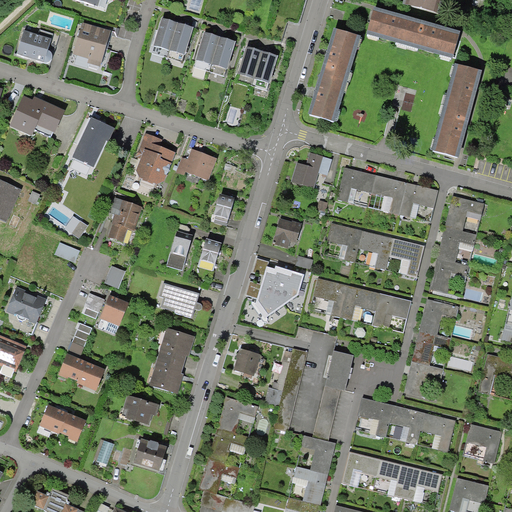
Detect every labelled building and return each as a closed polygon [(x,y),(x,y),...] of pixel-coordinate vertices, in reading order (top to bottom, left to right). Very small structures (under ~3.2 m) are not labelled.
[(72,0),(96,7),(96,6),(102,8),(104,0),(72,0)] [(437,0),(406,0),(404,9),(433,16),(437,0)] [(455,32),(369,9),(362,36),(448,59),(455,32)] [(193,27),(162,17),(154,45),(185,54),(193,27)] [(107,34),(82,26),(73,54),(89,59),(86,68),(96,71),(107,34)] [(50,55),(46,51),(51,35),(38,30),(36,35),(22,31),(15,55),(42,64),(47,63),(50,60),(50,55)] [(236,41),(204,31),(196,59),(227,69),(236,41)] [(306,116),(332,123),(356,40),(330,33),(306,116)] [(279,54),(247,45),(239,73),(270,82),(279,54)] [(479,73),(452,67),(429,154),(455,161),(479,73)] [(28,136),(31,129),(43,105),(32,100),(30,103),(22,100),(9,127),(28,136)] [(60,113),(43,105),(31,129),(48,138),(60,113)] [(90,120),(72,158),(89,167),(102,140),(106,142),(112,130),(90,120)] [(160,182),(162,176),(164,176),(166,174),(168,169),(167,167),(166,166),(170,155),(155,149),(158,141),(144,136),(135,158),(141,160),(136,173),(139,176),(141,177),(138,184),(151,189),(154,182),(156,183),(160,182)] [(180,159),(174,173),(181,176),(183,172),(205,181),(214,160),(190,151),(186,161),(180,159)] [(333,160),(310,154),(307,166),(298,164),(293,182),(314,189),(319,172),(328,175),(333,160)] [(371,193),(375,175),(344,167),(336,198),(346,201),(350,188),(371,193)] [(407,183),(375,175),(371,193),(392,198),(388,212),(399,214),(407,183)] [(20,191),(0,181),(0,218),(6,221),(20,191)] [(434,209),(438,191),(407,183),(399,214),(409,217),(413,204),(434,209)] [(40,194),(32,191),(28,200),(36,204),(40,194)] [(453,195),(445,226),(464,231),(469,210),(482,213),(485,203),(471,199),(453,195)] [(235,201),(221,196),(213,221),(212,222),(227,227),(227,226),(235,201)] [(104,212),(114,216),(107,237),(121,242),(126,228),(131,230),(139,209),(109,198),(104,212)] [(13,213),(9,223),(15,226),(20,216),(13,213)] [(79,239),(88,226),(73,216),(64,230),(79,239)] [(303,226),(280,220),(273,244),(288,249),(291,240),(299,242),(303,226)] [(362,230),(330,223),(326,241),(347,246),(344,259),(354,262),(357,249),(362,230)] [(445,226),(437,258),(456,262),(461,241),(474,245),(477,234),(464,231),(445,226)] [(394,238),(362,230),(357,249),(379,254),(375,267),(386,270),(389,257),(394,238)] [(193,237),(178,233),(169,265),(183,269),(193,237)] [(425,246),(394,238),(389,257),(410,262),(407,275),(417,278),(421,265),(425,246)] [(222,245),(208,241),(200,266),(214,271),(215,270),(222,245)] [(437,258),(430,289),(448,294),(453,273),(466,276),(469,266),(456,262),(437,258)] [(275,268),(267,266),(255,305),(265,318),(298,295),(304,275),(276,266),(275,268)] [(349,286),(317,278),(313,296),(334,301),(331,315),(341,317),(349,286)] [(203,304),(202,304),(203,304),(199,302),(202,294),(165,282),(161,296),(168,298),(166,305),(178,309),(177,313),(194,318),(197,309),(200,310),(201,310),(203,309),(204,309),(204,307),(204,306),(203,304)] [(376,312),(381,294),(349,286),(341,317),(352,320),(355,307),(376,312)] [(31,335),(37,321),(35,321),(44,300),(18,289),(9,310),(17,313),(11,326),(29,334),(31,335)] [(96,319),(104,299),(92,294),(84,314),(96,319)] [(408,320),(412,302),(381,294),(376,312),(373,325),(383,328),(386,315),(408,320)] [(129,304),(111,296),(102,318),(120,326),(129,304)] [(502,340),(511,342),(511,298),(509,309),(511,309),(511,331),(504,330),(502,340)] [(428,299),(420,330),(438,335),(444,314),(457,317),(460,307),(446,303),(428,299)] [(93,328),(81,323),(69,350),(82,355),(93,328)] [(195,338),(164,329),(161,340),(166,342),(162,358),(184,365),(189,349),(191,349),(195,338)] [(420,330),(412,362),(430,366),(436,345),(449,349),(452,338),(438,335),(420,330)] [(0,373),(11,378),(14,369),(23,348),(0,338),(0,373)] [(288,431),(308,352),(294,348),(274,428),(288,431)] [(261,353),(245,349),(239,371),(255,375),(261,353)] [(345,391),(354,356),(334,351),(325,386),(341,390),(345,391)] [(484,371),(479,392),(489,394),(495,374),(511,377),(511,359),(488,354),(484,371)] [(60,373),(79,381),(86,363),(68,355),(60,373)] [(151,372),(148,383),(178,393),(182,381),(179,381),(184,365),(162,358),(157,374),(151,372)] [(412,362),(404,393),(423,398),(428,377),(441,380),(444,370),(430,366),(412,362)] [(79,381),(97,389),(105,371),(86,363),(79,381)] [(341,390),(325,386),(313,437),(329,441),(341,390)] [(130,397),(124,417),(149,425),(155,405),(130,397)] [(228,397),(218,428),(236,433),(243,412),(256,416),(259,406),(228,397)] [(394,405),(363,397),(358,416),(379,421),(376,434),(387,437),(390,423),(394,405)] [(426,413),(394,405),(390,423),(411,429),(408,442),(418,445),(421,431),(426,413)] [(41,425),(60,433),(67,415),(49,407),(41,425)] [(458,421),(426,413),(421,431),(443,437),(439,450),(450,453),(453,439),(458,421)] [(60,433),(78,441),(86,423),(67,415),(60,433)] [(502,432),(471,424),(466,442),(487,447),(484,461),(494,463),(498,450),(502,432)] [(218,428),(209,459),(227,464),(233,443),(246,447),(249,437),(236,433),(218,428)] [(311,470),(329,474),(337,443),(329,441),(313,437),(305,435),(303,445),(316,449),(311,470)] [(105,441),(97,462),(108,466),(115,445),(105,441)] [(168,462),(164,461),(168,450),(142,442),(136,464),(161,471),(165,472),(168,462)] [(382,460),(350,452),(346,470),(367,475),(363,489),(374,491),(377,478),(382,460)] [(209,459),(199,490),(204,491),(217,495),(224,474),(237,478),(240,468),(227,464),(209,459)] [(413,468),(382,460),(377,478),(398,483),(395,497),(405,499),(413,468)] [(303,501),(321,506),(329,474),(311,470),(298,466),(295,477),(308,480),(303,501)] [(440,494),(445,476),(413,468),(405,499),(416,502),(419,489),(440,494)] [(485,504),(490,486),(458,478),(454,496),(450,509),(461,511),(464,499),(485,504)] [(80,511),(79,511),(70,507),(71,504),(68,502),(70,497),(53,489),(50,495),(48,493),(46,497),(36,492),(30,506),(43,511),(80,511)] [(203,496),(200,505),(223,511),(253,511),(255,507),(230,499),(217,495),(204,491),(203,496)] [(300,511),(319,511),(321,506),(303,501),(290,498),(287,508),(300,511)]
